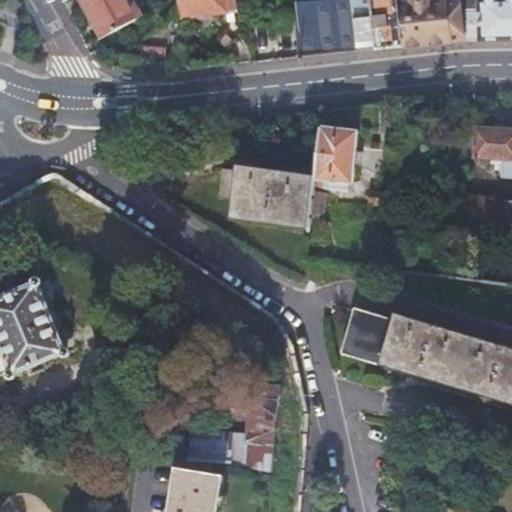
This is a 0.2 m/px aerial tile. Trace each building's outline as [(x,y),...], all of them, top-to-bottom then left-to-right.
[(138,21),(126,0),(70,0),(69,1),(93,45),(138,21)] [(234,0),(176,0),(177,0),(179,20),(236,13),(234,0)] [(460,13),(459,2),(424,5),(423,0),(406,0),(407,6),(395,7),(393,0),(352,0),(351,0),(328,0),(326,0),(326,6),(295,10),(298,39),(296,39),(298,61),(389,52),(463,45),(460,13)] [(460,13),(463,45),(511,43),(511,2),(483,3),(484,13),(460,13)] [(286,19),(274,20),(277,43),(289,41),(286,19)] [(185,74),(182,48),(123,53),(125,79),(149,77),(185,74)] [(104,55),(105,74),(115,79),(125,79),(123,53),(104,55)] [(318,168),(313,211),(328,213),(330,188),(325,188),(326,184),(349,187),(350,180),(355,180),(362,128),(323,124),(318,168)] [(511,125),(478,125),(477,154),(494,155),(494,161),(505,162),(505,173),(511,172),(511,125)] [(234,215),(311,224),(313,211),(318,168),(239,160),(239,167),(225,166),(223,192),(236,194),(234,215)] [(484,224),(511,226),(511,198),(463,195),(461,207),(484,209),(484,224)] [(37,279),(0,293),(0,358),(7,376),(66,354),(37,279)] [(352,326),(345,352),(511,401),(511,350),(511,344),(511,342),(503,340),(500,347),(447,331),(449,323),(439,320),(436,328),(366,307),(360,329),(352,326)] [(194,426),(190,454),(241,464),(274,476),(289,390),(265,385),(262,401),(257,401),(250,436),(194,426)] [(214,511),(220,474),(173,466),(166,509),(162,509),(161,511),(214,511)]
